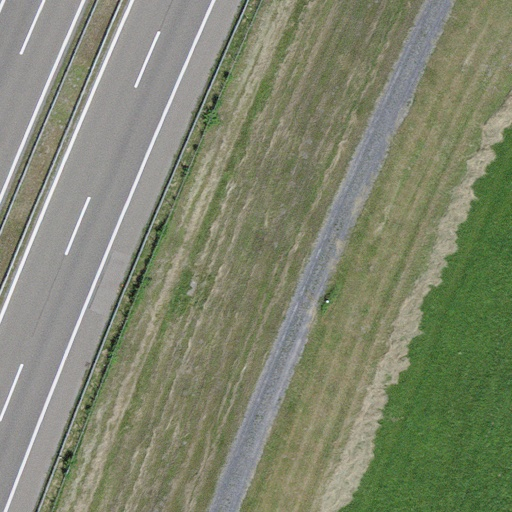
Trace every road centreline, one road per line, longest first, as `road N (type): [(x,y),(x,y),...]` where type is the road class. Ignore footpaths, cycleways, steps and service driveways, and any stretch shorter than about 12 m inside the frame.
road 1 (track): [(242,511),(466,0)]
road 2 (motorway): [(0,433),(80,216),(173,0)]
